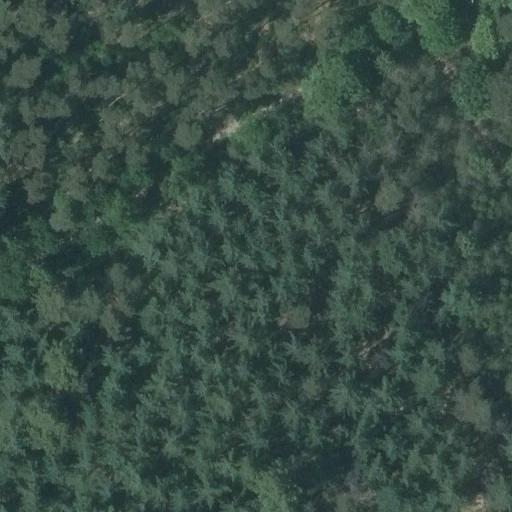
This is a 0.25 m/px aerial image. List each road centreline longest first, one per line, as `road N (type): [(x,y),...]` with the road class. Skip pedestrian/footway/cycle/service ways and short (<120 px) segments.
road 1 (unknown): [(443,0),(263,104),(174,178),(91,216),(0,276)]
road 2 (unknown): [(511,225),(386,33)]
